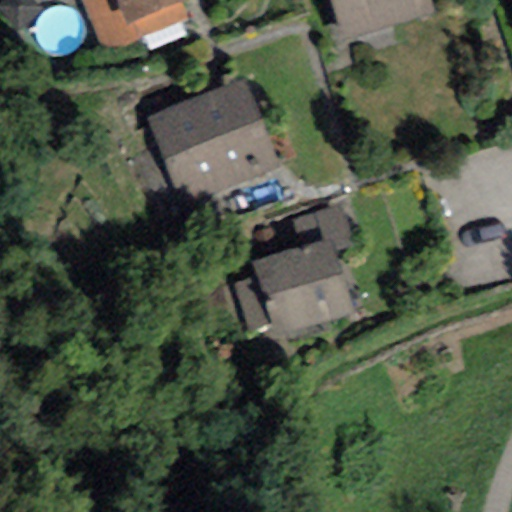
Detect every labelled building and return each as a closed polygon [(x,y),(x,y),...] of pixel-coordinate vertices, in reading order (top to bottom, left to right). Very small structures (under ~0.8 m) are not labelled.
[(181,5),(194,0),(79,0),(102,58),(189,25),(181,5)] [(330,0),(345,43),(435,12),(430,0),(330,0)] [(277,168),(243,82),(149,119),(183,205),(277,168)] [(332,253),(354,246),(341,204),(292,220),(301,247),(328,238),(332,253)] [(272,324),(275,335),(350,313),(332,253),(328,238),(301,247),(253,260),(258,278),(272,324)] [(248,332),(272,324),(258,278),(234,285),(248,332)]
